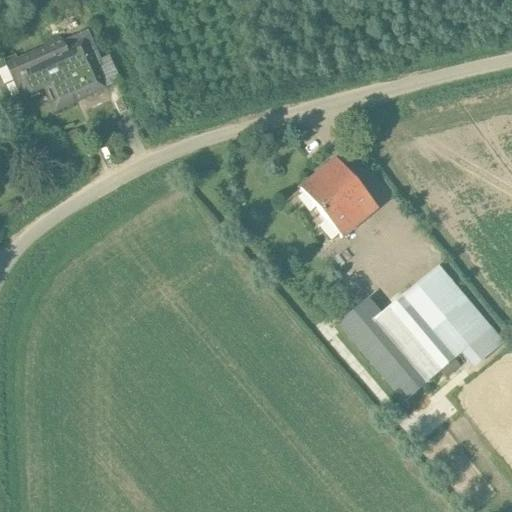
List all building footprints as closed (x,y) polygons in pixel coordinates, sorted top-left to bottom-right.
[(85,98),(104,89),(94,65),(100,62),(87,32),(62,43),(62,44),(67,57),(54,63),(59,75),(63,73),(66,79),(70,77),(78,95),(83,93),(85,98)] [(62,44),(62,43),(59,36),(44,42),(47,49),(19,61),(16,55),(4,60),(21,100),(46,89),(56,111),(72,103),(70,98),(78,95),(70,77),(66,79),(63,73),(59,75),(54,63),(67,57),(62,44)] [(77,130),(62,137),(66,146),(71,144),(72,147),(83,142),(77,130)] [(376,209),(348,176),(335,160),(318,175),(358,224),(376,209)] [(358,224),(318,175),(300,190),(341,238),(358,224)] [(336,323),(335,324),(399,404),(430,379),(438,372),(445,381),(459,370),(452,362),(461,355),(467,350),(479,364),(502,346),(490,331),(439,268),(380,316),(366,299),(336,323)]
